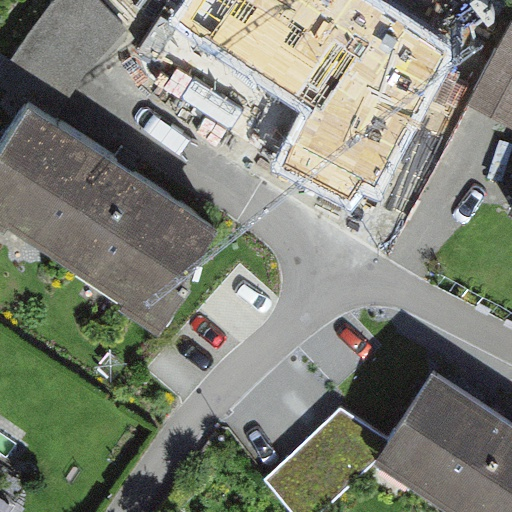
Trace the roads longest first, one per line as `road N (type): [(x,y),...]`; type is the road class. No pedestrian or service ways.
road 1 (residential): [(132,511),(188,427),(349,261)]
road 2 (residential): [(349,261),(511,346)]
